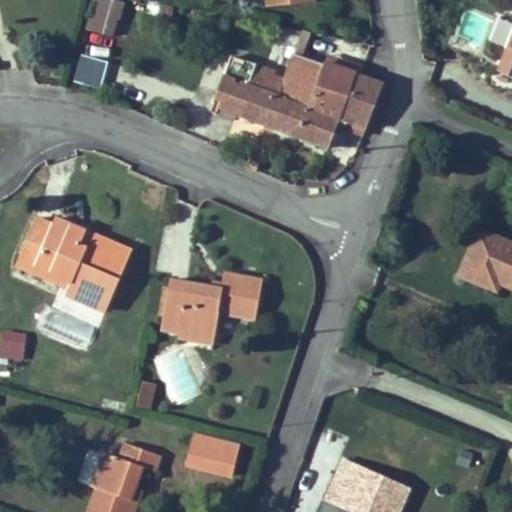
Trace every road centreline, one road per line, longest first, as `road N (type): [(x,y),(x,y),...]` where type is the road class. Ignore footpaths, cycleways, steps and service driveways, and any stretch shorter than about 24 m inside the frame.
road 1 (residential): [(357,231),(65,116)]
road 2 (residential): [(357,231),(262,511)]
road 3 (residential): [(390,0),(397,101),(357,231)]
